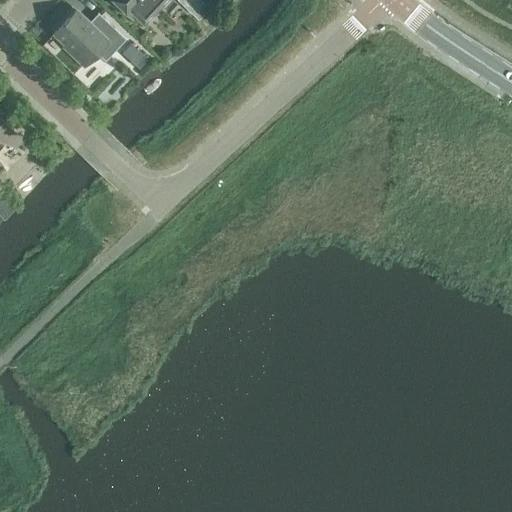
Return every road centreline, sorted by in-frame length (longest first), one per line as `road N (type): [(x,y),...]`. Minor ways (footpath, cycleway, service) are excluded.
road 1 (residential): [(0,47),(161,203),(386,0)]
road 2 (secondary): [(511,84),(398,0)]
